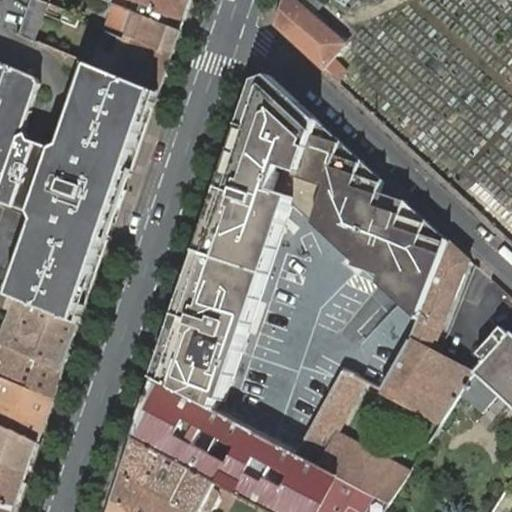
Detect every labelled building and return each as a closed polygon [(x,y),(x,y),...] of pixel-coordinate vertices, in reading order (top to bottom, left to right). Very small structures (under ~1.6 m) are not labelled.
[(40,0),(33,0),(31,8),(45,12),(48,3),(40,0)] [(156,0),(128,0),(126,9),(135,12),(151,19),(155,7),(156,0)] [(156,0),(155,7),(151,19),(158,22),(160,23),(165,10),(186,18),(191,0),(156,0)] [(340,41),(339,39),(310,12),(296,0),(285,0),(277,26),(317,63),(323,68),(328,62),(339,49),(342,47),(340,41)] [(296,0),(310,12),(321,0),(296,0)] [(107,31),(110,32),(114,34),(126,39),(127,36),(150,45),(173,54),(181,31),(160,23),(158,22),(151,19),(135,12),(126,9),(117,5),(110,2),(107,12),(113,14),(107,31)] [(31,8),(21,34),(35,39),(41,20),(61,28),(63,21),(66,10),(48,3),(45,12),(31,8)] [(77,26),(80,19),(82,17),(66,10),(63,21),(77,26)] [(100,60),(98,66),(129,80),(160,92),(173,54),(150,45),(127,36),(126,39),(114,34),(110,32),(100,60)] [(98,66),(87,62),(58,149),(40,143),(23,137),(32,111),(0,99),(0,203),(16,209),(36,215),(9,295),(12,296),(18,299),(81,325),(110,240),(106,238),(128,173),(132,174),(160,92),(129,80),(98,66)] [(0,99),(32,111),(41,83),(38,77),(12,66),(0,62),(0,99)] [(257,81),(156,377),(217,410),(221,400),(226,402),(293,203),(357,262),(356,266),(383,275),(380,284),(420,320),(450,242),(409,203),(382,194),(386,182),(384,180),(321,121),(271,75),(257,81)] [(127,188),(132,174),(128,173),(106,238),(110,240),(127,188)] [(511,335),(511,336),(503,327),(496,335),(497,336),(491,343),(499,351),(488,362),(477,374),(476,375),(428,349),(435,332),(437,332),(439,328),(442,330),(470,260),(450,242),(420,320),(412,340),(384,390),(384,391),(444,424),(462,397),(483,413),(489,407),(494,403),(501,395),(511,405),(511,335)] [(65,371),(81,325),(18,299),(12,296),(10,303),(16,305),(2,338),(0,336),(0,343),(0,344),(65,371)] [(479,354),(488,362),(499,351),(491,343),(497,336),(496,335),(479,354)] [(55,400),(65,371),(0,344),(0,343),(0,359),(13,365),(8,380),(55,400)] [(342,476),(392,503),(411,473),(337,433),(366,381),(345,370),(299,453),(342,476)] [(0,423),(41,443),(55,400),(8,380),(0,377),(0,423)] [(386,511),(392,503),(342,476),(299,453),(217,410),(156,377),(135,438),(219,483),(273,511),(386,511)] [(0,423),(0,463),(30,474),(41,443),(0,423)] [(215,490),(219,483),(135,438),(123,473),(194,511),(196,511),(203,511),(205,509),(209,511),(215,511),(222,497),(220,493),(215,490)] [(0,503),(20,505),(30,474),(0,463),(0,503)] [(134,511),(193,511),(194,511),(123,473),(115,499),(134,511)] [(511,494),(506,490),(492,511),(499,511),(503,505),(509,509),(511,504),(511,494)] [(110,511),(134,511),(115,499),(110,511)] [(0,511),(17,511),(20,505),(0,503),(0,511)]
